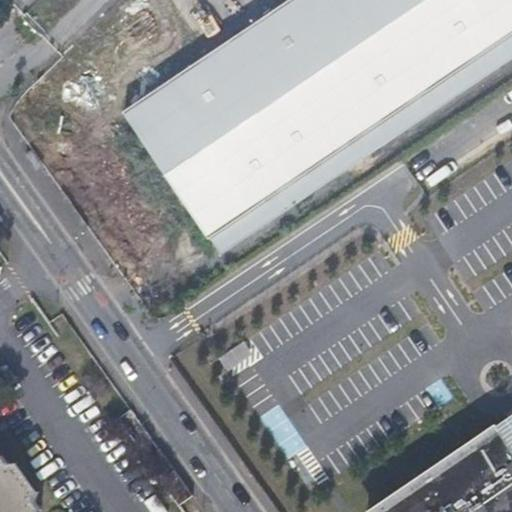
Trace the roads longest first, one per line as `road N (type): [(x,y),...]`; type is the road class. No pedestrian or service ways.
road 1 (residential): [(241,511),(0,172)]
road 2 (unknown): [(0,92),(96,0)]
